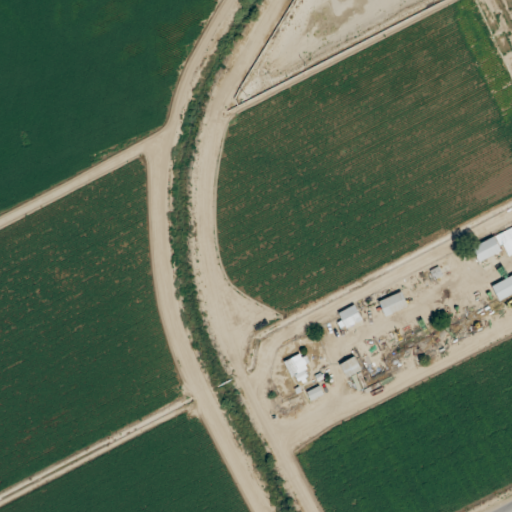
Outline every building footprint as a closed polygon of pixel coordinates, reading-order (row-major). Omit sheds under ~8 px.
[(511,226),(472,247),(479,262),(505,250),(508,256),(511,254),(511,226)] [(511,294),(511,274),(492,285),(500,301),(511,294)] [(379,301),(385,316),(409,306),(402,290),(379,301)] [(364,318),(355,303),(338,313),(347,328),(364,318)] [(284,362),(296,384),(308,377),(303,368),(311,364),(303,351),(284,362)] [(340,364),(347,378),(363,369),(355,355),(340,364)]
